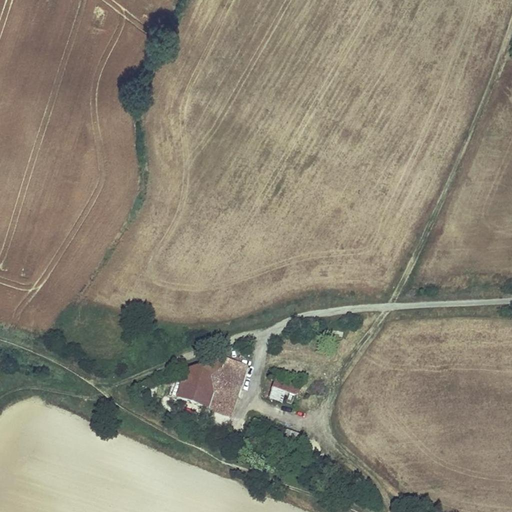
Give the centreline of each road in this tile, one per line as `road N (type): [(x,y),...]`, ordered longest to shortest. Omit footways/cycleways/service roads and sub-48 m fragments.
road 1 (track): [(390,305),(511,28)]
road 2 (unclassified): [(261,332),(328,311),(511,299)]
road 3 (track): [(318,493),(224,462),(128,413),(105,391)]
road 4 (track): [(261,332),(105,391)]
